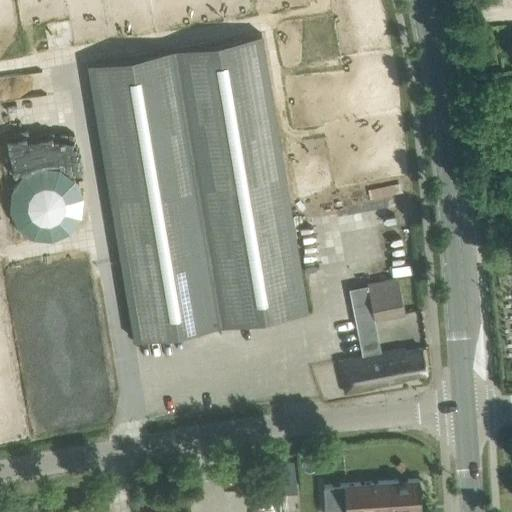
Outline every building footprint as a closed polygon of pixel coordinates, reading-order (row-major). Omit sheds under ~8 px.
[(261,33),(88,63),(134,339),(308,309),(261,33)] [(19,223),(28,231),(39,235),(51,235),(62,232),(72,225),(78,215),(82,202),(80,189),(74,178),(64,169),(51,165),(39,165),(28,170),(18,178),(12,188),(10,200),(13,212),(19,223)] [(398,278),(368,284),(374,319),(405,313),(398,278)] [(405,351),(405,348),(338,361),(346,393),(374,387),(374,384),(404,378),(403,377),(427,372),(422,348),(405,351)] [(419,478),(323,485),(324,511),(328,511),(346,511),(380,509),(379,511),(404,511),(404,508),(421,506),(419,478)]
